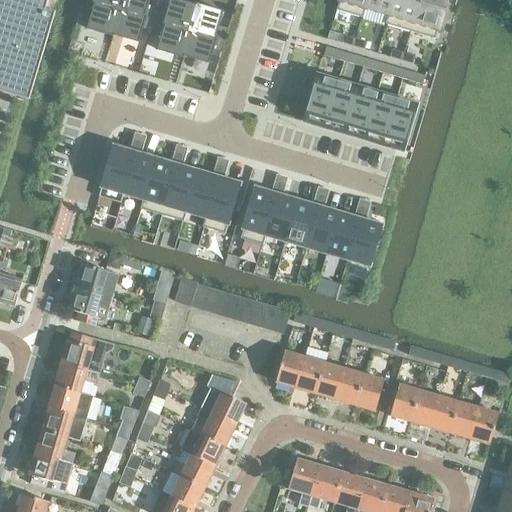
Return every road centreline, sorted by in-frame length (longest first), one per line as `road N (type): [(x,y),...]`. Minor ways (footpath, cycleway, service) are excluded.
road 1 (residential): [(457,511),(458,488),(447,475),(283,428),(270,436),(235,511)]
road 2 (residential): [(71,199),(100,105),(224,140)]
road 3 (residential): [(224,140),(383,186)]
road 4 (residential): [(264,0),(224,140)]
